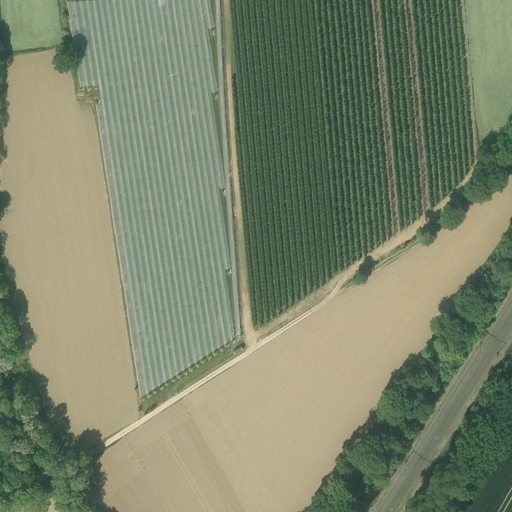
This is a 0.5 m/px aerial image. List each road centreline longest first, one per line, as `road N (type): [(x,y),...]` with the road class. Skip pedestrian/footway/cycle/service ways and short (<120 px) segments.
road 1 (track): [(58,471),(412,243),(458,207),(511,146)]
road 2 (unclassified): [(58,471),(20,408),(0,353)]
road 3 (track): [(454,511),(511,404)]
